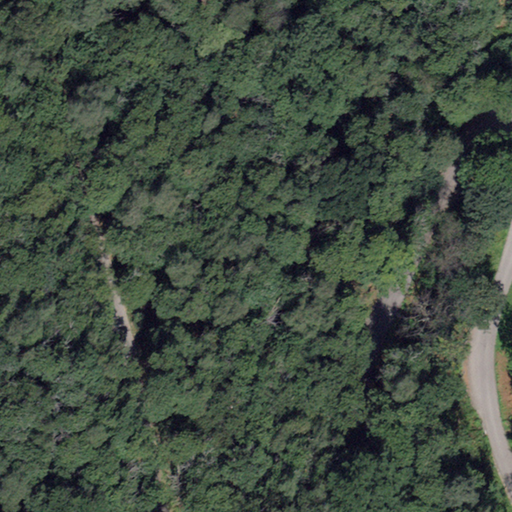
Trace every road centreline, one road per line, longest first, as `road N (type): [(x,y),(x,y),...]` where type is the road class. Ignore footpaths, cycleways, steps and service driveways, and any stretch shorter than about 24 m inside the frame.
road 1 (unclassified): [(175,511),(40,71),(32,0)]
road 2 (unclassified): [(511,129),(486,126),(465,148),(366,352),(364,457),(381,511)]
road 3 (unclassified): [(511,479),(484,368),(488,324),(511,255)]
